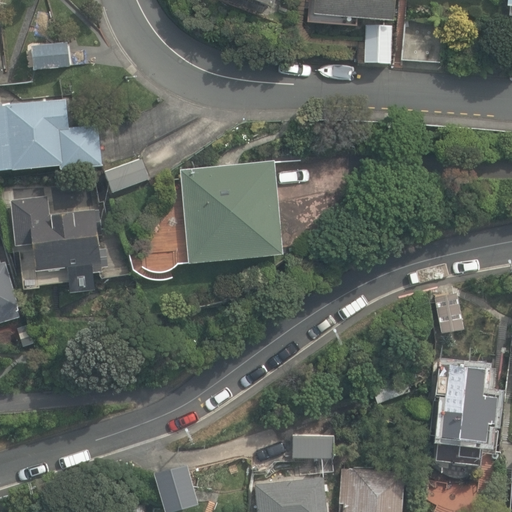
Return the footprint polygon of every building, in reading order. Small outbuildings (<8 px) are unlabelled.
[(252,0),(273,8),(276,0),(252,0)] [(316,0),(315,14),(394,21),(396,0),(316,0)] [(404,61),(441,64),(444,24),(407,21),(404,61)] [(366,64),(391,64),(392,29),(367,28),(366,64)] [(32,46),(34,69),(71,66),(69,42),(32,46)] [(0,105),(0,171),(61,165),(62,169),(104,164),(99,124),(70,127),(67,98),(0,105)] [(106,170),(114,192),(150,178),(143,157),(106,170)] [(181,169),(190,263),(284,254),(276,160),(181,169)] [(69,267),(71,292),(96,289),(94,272),(103,271),(96,209),(50,214),(48,195),(12,199),(17,245),(35,243),(38,270),(69,267)] [(0,323),(22,317),(7,261),(2,262),(0,255),(0,323)] [(434,297),(441,334),(463,329),(456,293),(434,297)] [(19,328),(22,340),(34,337),(30,325),(19,328)] [(440,437),(486,442),(489,423),(497,423),(500,399),(484,397),(487,369),(441,364),(437,395),(445,396),(440,437)] [(370,383),(378,404),(411,391),(409,388),(417,385),(411,371),(404,373),(402,370),(370,383)] [(294,457),(333,458),(334,434),(294,433),(294,457)] [(155,472),(166,511),(169,511),(201,503),(189,462),(155,472)] [(401,511),(404,474),(349,470),(348,484),(344,484),(343,501),(346,501),(345,511),(401,511)] [(255,484),(258,511),(328,511),(324,476),(255,484)]
